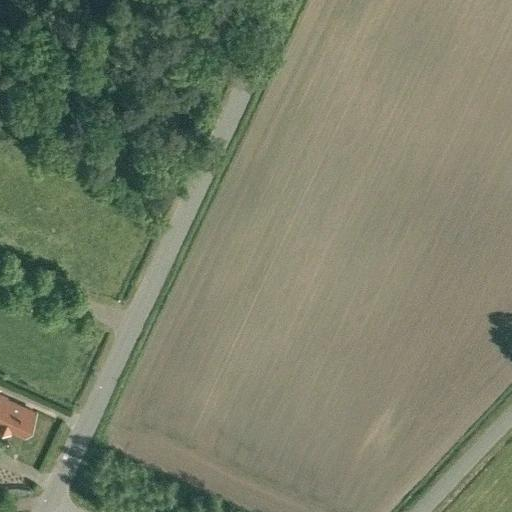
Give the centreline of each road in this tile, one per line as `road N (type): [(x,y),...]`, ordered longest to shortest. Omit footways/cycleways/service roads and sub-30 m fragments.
road 1 (unclassified): [(51,505),(288,0)]
road 2 (unclassified): [(420,511),(511,414)]
